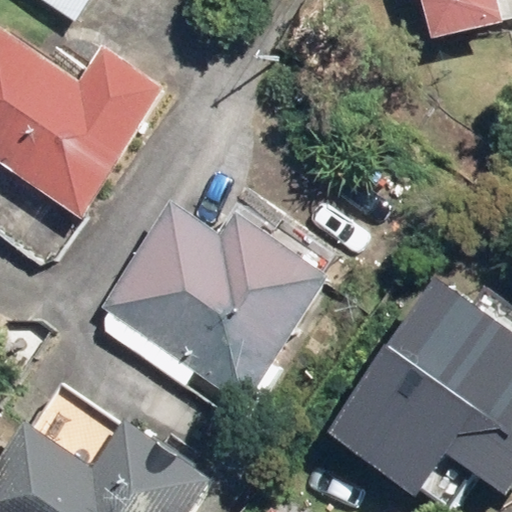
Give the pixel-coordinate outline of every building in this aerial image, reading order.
[(61,0),(89,21),(104,0),(61,0)] [(511,0),(453,0),(459,35),(511,25),(511,0)] [(111,74),(18,7),(0,32),(0,150),(101,223),(200,85),(136,39),(111,74)] [(246,229),(196,197),(112,326),(261,423),(371,254),(272,190),(246,229)] [(511,511),(511,231),(499,222),(343,421),(458,511),(511,511)] [(0,354),(0,371),(8,360),(0,354)] [(0,511),(215,511),(242,471),(153,413),(122,459),(56,416),(0,501),(0,511)] [(322,511),(301,497),(290,511),(322,511)]
